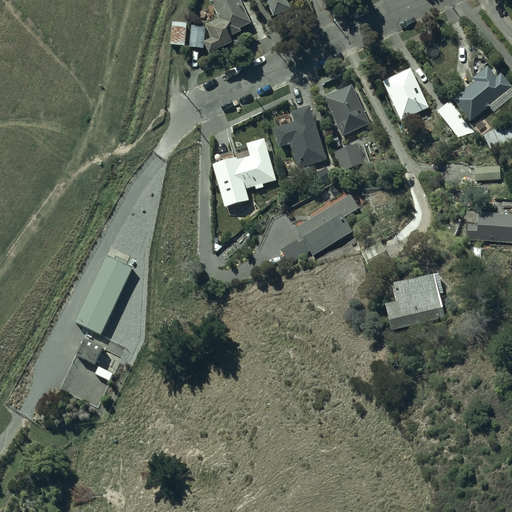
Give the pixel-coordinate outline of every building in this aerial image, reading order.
[(205,41),(209,51),(232,41),(229,36),(241,30),(240,28),(251,23),(240,0),(211,0),(219,18),(206,24),(212,38),(205,41)] [(266,0),(274,15),(291,7),(287,0),(266,0)] [(187,22),(172,21),(170,44),(171,44),(184,46),(187,22)] [(190,46),(203,47),(205,26),(192,25),(190,46)] [(413,65),(384,78),(402,118),(431,105),(413,65)] [(511,93),(511,91),(501,78),(497,81),(488,70),(472,82),(475,86),(453,103),(470,125),(511,93)] [(352,82),(325,95),(344,135),(371,122),(352,82)] [(296,119),(275,125),(281,145),(291,142),(299,168),(330,158),(312,101),(293,107),(296,119)] [(450,104),(438,114),(457,141),(474,136),(450,104)] [(511,150),(511,123),(485,137),(496,159),(511,150)] [(252,154),(215,164),(223,192),(276,178),(265,137),(248,142),(252,154)] [(365,162),(359,141),(334,149),(340,170),(365,162)] [(500,168),(475,170),(475,183),(501,182),(500,168)] [(350,190),(295,221),(303,235),(280,248),(291,266),(310,255),(302,241),(307,238),(314,250),(353,228),(345,214),(359,205),(350,190)] [(468,207),(466,237),(511,239),(511,194),(493,193),(493,208),(468,207)] [(390,259),(381,242),(362,251),(371,269),(390,259)] [(115,259),(108,256),(76,323),(89,330),(101,336),(134,268),(127,264),(128,261),(116,256),(115,259)] [(439,267),(398,274),(401,294),(387,296),(392,327),(448,317),(439,267)] [(77,355),(95,364),(103,347),(85,338),(77,355)]
